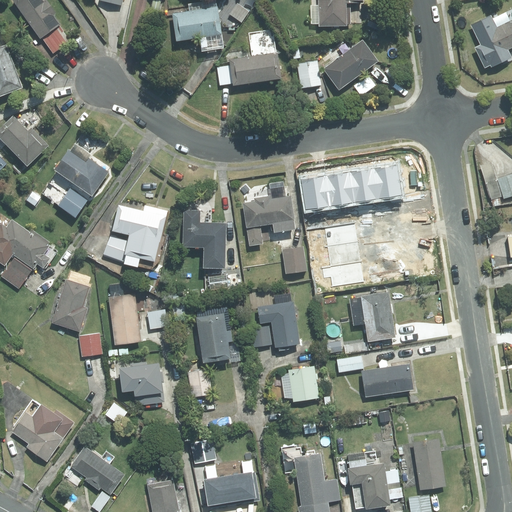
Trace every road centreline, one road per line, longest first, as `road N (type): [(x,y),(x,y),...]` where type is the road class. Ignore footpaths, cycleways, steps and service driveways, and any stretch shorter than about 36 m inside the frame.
road 1 (residential): [(440,117),(501,511)]
road 2 (residential): [(94,77),(183,138),(213,148),(440,117)]
